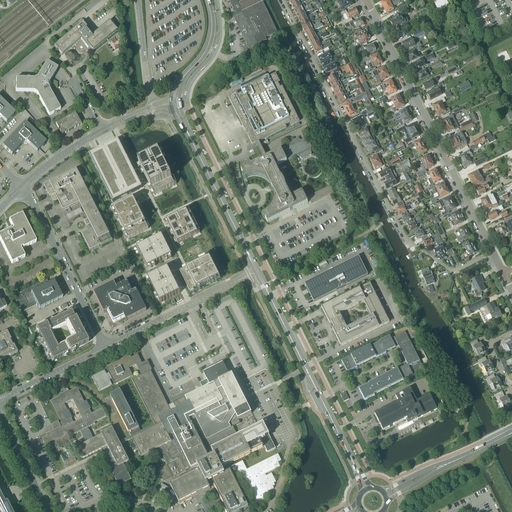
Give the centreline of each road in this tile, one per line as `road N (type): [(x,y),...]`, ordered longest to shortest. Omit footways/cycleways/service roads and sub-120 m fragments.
road 1 (residential): [(493,252),(451,268),(405,238),(282,0)]
road 2 (unclassified): [(493,252),(365,0)]
road 3 (secondary): [(366,488),(256,270)]
road 4 (unclassified): [(104,346),(22,185)]
road 5 (unclassified): [(104,346),(256,270)]
road 6 (unknown): [(81,97),(55,118),(38,115),(13,91),(18,68),(54,54)]
road 7 (track): [(380,476),(457,439),(466,426),(463,403)]
